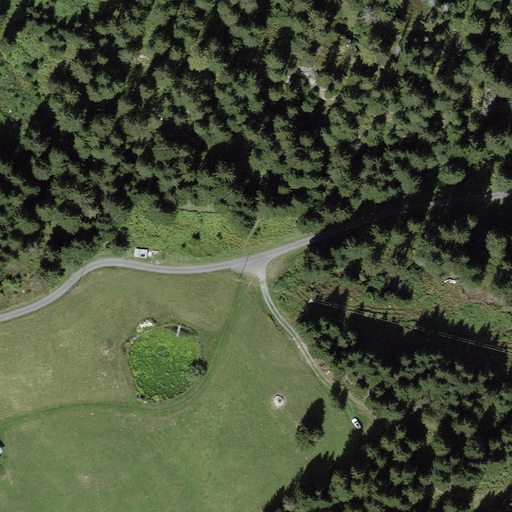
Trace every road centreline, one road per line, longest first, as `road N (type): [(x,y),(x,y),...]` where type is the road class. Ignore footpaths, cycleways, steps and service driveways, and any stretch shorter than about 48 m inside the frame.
road 1 (track): [(253,266),(280,322),(327,384),(431,485),(511,501)]
road 2 (track): [(251,260),(206,379),(174,407),(64,409),(0,429)]
